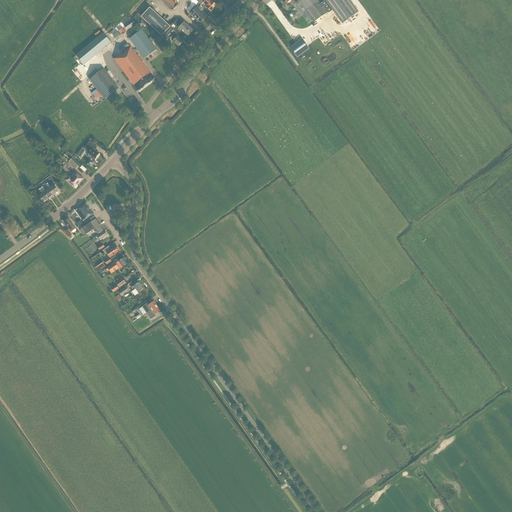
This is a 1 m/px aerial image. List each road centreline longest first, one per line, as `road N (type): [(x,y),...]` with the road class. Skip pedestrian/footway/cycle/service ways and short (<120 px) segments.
road 1 (tertiary): [(315,511),(137,261),(135,210)]
road 2 (tertiary): [(154,117),(261,0)]
road 3 (residential): [(154,117),(150,102),(244,0)]
road 4 (tertiary): [(0,260),(112,161)]
